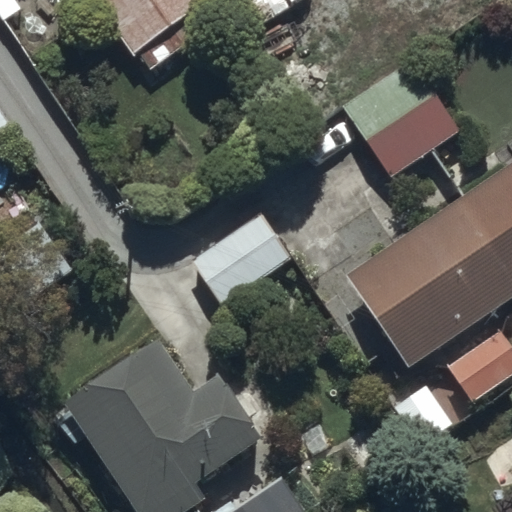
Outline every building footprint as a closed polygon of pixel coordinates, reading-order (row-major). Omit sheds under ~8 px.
[(211,5),(206,0),(96,0),(149,76),(214,30),(201,12),(211,5)] [(414,63),(345,109),(393,179),(461,133),(414,63)] [(0,142),(15,132),(0,109),(0,142)] [(511,383),(511,344),(492,316),(511,302),(511,158),(506,162),(511,170),(511,172),(350,279),(410,370),(437,352),(478,407),(511,383)] [(295,263),(266,217),(194,263),(223,308),(295,263)] [(165,343),(68,406),(136,511),(197,511),(212,503),(203,489),(269,446),(225,377),(198,395),(165,343)] [(306,511),(287,480),(235,511),(306,511)]
